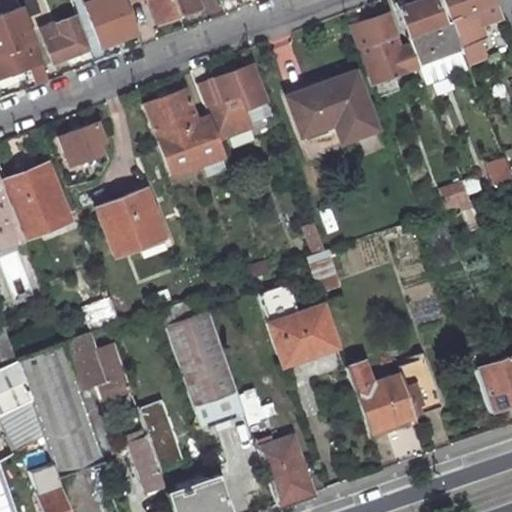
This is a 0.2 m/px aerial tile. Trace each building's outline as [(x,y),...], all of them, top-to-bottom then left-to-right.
[(0,7),(0,20),(20,12),(18,4),(16,0),(6,0),(8,5),(0,7)] [(39,10),(35,0),(29,0),(18,4),(20,12),(22,16),(39,10)] [(122,0),(83,0),(100,43),(134,30),(122,0)] [(172,0),(147,0),(156,22),(178,14),(172,0)] [(197,7),(194,0),(172,0),(178,14),(197,7)] [(431,0),(424,0),(396,11),(408,38),(403,39),(405,44),(413,65),(415,67),(458,50),(447,23),(441,25),(431,0)] [(480,39),(469,12),(494,3),(493,0),(438,0),(447,23),(457,48),(480,39)] [(41,40),(49,61),(86,48),(74,16),(54,24),(58,34),(41,40)] [(397,51),(395,49),(383,16),(350,29),(363,64),(371,81),(403,69),(397,51)] [(3,28),(0,29),(0,74),(28,63),(37,84),(47,79),(32,40),(11,47),(3,28)] [(397,51),(403,69),(413,65),(405,44),(395,49),(397,51)] [(461,59),(447,64),(461,97),(475,92),(461,59)] [(249,65),(206,81),(194,86),(206,117),(215,140),(270,119),(263,101),(249,65)] [(351,75),(285,100),(298,134),(332,122),(338,139),(371,128),(351,75)] [(181,92),(141,106),(170,180),(223,161),(215,140),(206,117),(193,121),(181,92)] [(94,125),(56,139),(63,157),(74,153),(78,163),(100,154),(97,146),(101,144),(94,125)] [(65,222),(47,175),(20,185),(18,180),(0,186),(0,188),(13,223),(20,239),(65,222)] [(456,180),(438,186),(446,209),(464,203),(456,180)] [(0,228),(13,223),(0,188),(0,228)] [(140,194),(94,211),(112,257),(157,239),(140,194)] [(241,413),(201,299),(160,313),(165,327),(162,329),(198,428),(241,413)] [(333,346),(318,305),(264,324),(277,364),(333,346)] [(0,327),(0,326),(0,364),(11,359),(0,327)] [(93,384),(98,400),(126,389),(111,348),(92,354),(84,333),(60,342),(76,390),(93,384)] [(39,437),(53,477),(101,461),(76,390),(60,342),(11,359),(27,402),(39,437)] [(0,364),(0,415),(27,402),(11,359),(0,364)] [(511,359),(472,373),(487,415),(511,405),(511,359)] [(366,385),(358,363),(341,369),(364,433),(412,416),(397,373),(366,385)] [(439,405),(424,363),(397,373),(412,416),(439,405)] [(0,422),(3,419),(15,450),(39,437),(27,402),(0,415),(0,422)] [(177,463),(154,402),(133,410),(141,431),(154,470),(177,463)] [(366,442),(415,425),(412,416),(364,433),(366,442)] [(141,431),(124,438),(143,492),(160,486),(154,470),(141,431)] [(313,492),(293,434),(257,447),(277,504),(313,492)] [(227,511),(214,474),(162,492),(160,492),(167,511),(227,511)] [(33,497),(38,511),(62,511),(55,490),(58,488),(54,479),(45,483),(50,492),(33,497)]
